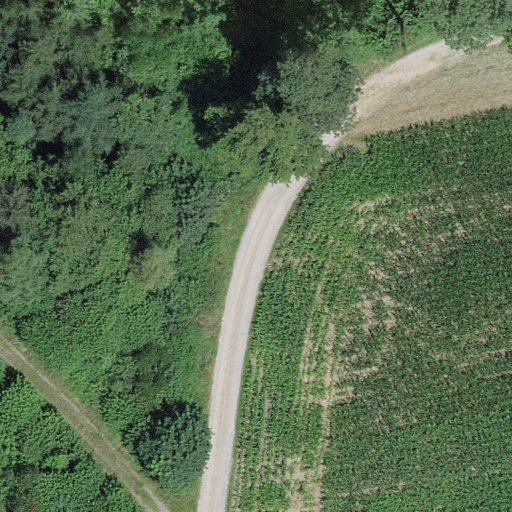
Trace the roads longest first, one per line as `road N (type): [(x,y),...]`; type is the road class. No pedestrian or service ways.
road 1 (track): [(511,2),(325,75),(264,185),(216,511)]
road 2 (track): [(191,511),(154,491),(0,346)]
